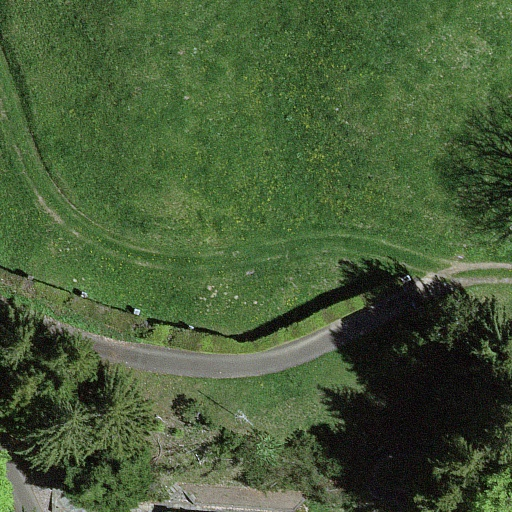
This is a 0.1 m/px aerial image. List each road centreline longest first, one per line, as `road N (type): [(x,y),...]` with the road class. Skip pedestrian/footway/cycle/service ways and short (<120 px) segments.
road 1 (track): [(473,275),(335,246),(200,263),(112,247),(56,206),(25,153),(0,83)]
road 2 (track): [(511,274),(473,275),(257,372),(168,368),(0,327)]
